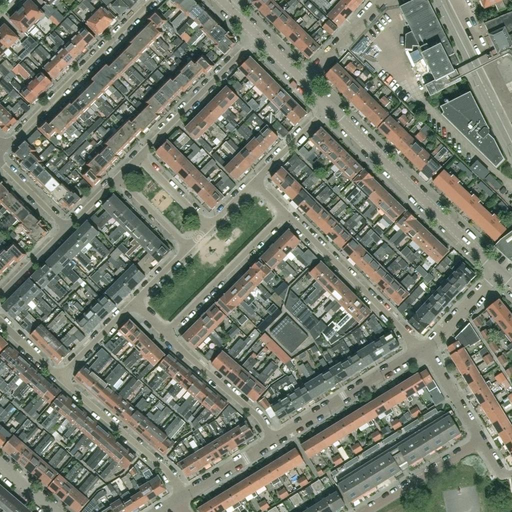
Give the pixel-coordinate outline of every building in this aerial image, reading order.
[(41,0),(44,2),(43,3),(45,5),(42,8),(51,16),(55,12),(49,7),(53,3),(54,4),(57,0),(41,0)] [(127,8),(120,2),(118,0),(117,0),(111,7),(119,15),(127,8)] [(133,6),(127,0),(121,0),(120,2),(127,8),(129,10),(133,6)] [(168,0),(177,8),(177,7),(184,0),(168,0)] [(184,0),(177,7),(177,8),(183,13),(171,24),(175,28),(187,15),(197,5),(192,0),(184,0)] [(254,0),(251,3),(252,4),(251,5),(254,7),(255,7),(258,10),(268,0),(254,0)] [(268,0),(258,10),(261,12),(261,13),(263,16),(264,16),(265,17),(277,6),(272,1),(272,0),(268,0)] [(280,9),(277,6),(265,17),(266,18),(266,19),(268,21),(269,21),(273,24),(296,1),(294,0),(290,0),(288,3),(287,2),(280,9)] [(323,0),(317,0),(316,1),(329,13),(326,17),(338,27),(345,20),(332,8),(332,7),(330,5),(323,0)] [(352,13),(340,2),(337,0),(334,0),(330,5),(332,7),(332,8),(345,20),(352,13)] [(352,0),(341,0),(340,2),(352,13),(358,5),(352,0)] [(453,54),(426,0),(414,0),(399,8),(412,32),(405,35),(404,50),(404,51),(411,52),(411,50),(412,50),(412,46),(419,47),(423,54),(422,54),(435,81),(425,86),(430,96),(460,81),(455,71),(454,71),(451,67),(458,63),(453,54)] [(505,9),(501,0),(480,0),(481,0),(479,1),(482,8),(484,7),(484,8),(494,3),(498,12),(505,9)] [(20,10),(19,11),(34,26),(39,21),(40,22),(45,18),(47,20),(51,16),(42,8),(39,11),(29,1),(25,5),(22,5),(20,7),(20,10)] [(298,3),(296,1),(273,24),(275,27),(275,28),(278,31),(279,31),(280,31),(291,20),(287,16),(294,9),(293,8),(298,3)] [(330,36),(337,29),(308,1),(304,6),(324,25),(321,28),(323,30),(326,32),(330,36)] [(187,15),(191,18),(182,28),(183,29),(179,33),(181,36),(195,22),(194,22),(205,11),(198,3),(197,5),(187,15)] [(114,19),(103,7),(101,9),(100,8),(97,11),(96,10),(95,11),(88,4),(85,7),(86,8),(106,27),(109,24),(111,24),(114,22),(114,19)] [(106,27),(86,8),(84,11),(88,15),(88,16),(89,17),(88,18),(89,19),(86,22),(87,23),(86,24),(97,36),(98,35),(100,35),(103,32),(103,31),(106,27)] [(14,14),(14,16),(10,20),(19,30),(18,31),(23,35),(24,34),(26,37),(35,27),(34,26),(19,11),(16,12),(14,14)] [(55,12),(51,16),(58,24),(64,18),(56,11),(55,12)] [(155,11),(147,20),(149,22),(157,30),(158,29),(161,26),(172,36),(174,34),(173,29),(155,11)] [(194,22),(195,22),(198,25),(189,34),(191,37),(195,33),(196,34),(212,17),(205,11),(194,22)] [(291,20),(280,31),(280,32),(280,33),(282,35),(283,35),(287,38),(310,15),(308,12),(306,14),(300,19),(300,18),(294,24),(291,20)] [(511,12),(483,24),(497,55),(511,47),(511,12)] [(312,16),(310,15),(287,38),(290,41),(289,42),(292,45),(293,44),(294,45),(305,34),(301,30),(307,25),(306,24),(311,19),(310,19),(312,16)] [(192,38),(190,39),(186,43),(190,47),(194,43),(204,33),(207,37),(208,37),(218,26),(219,25),(212,17),(196,34),(195,33),(191,37),(192,38)] [(67,18),(63,21),(88,46),(94,39),(83,28),(80,31),(76,28),(77,28),(67,18)] [(88,46),(63,21),(60,25),(69,34),(70,34),(74,37),(70,41),(81,52),(88,46)] [(149,22),(143,29),(166,51),(169,48),(158,37),(162,33),(158,29),(157,30),(149,22)] [(0,39),(9,49),(14,43),(17,46),(21,42),(18,39),(4,26),(1,29),(0,29),(0,39)] [(208,37),(207,37),(216,46),(226,35),(229,33),(228,32),(228,33),(224,29),(223,31),(218,26),(208,37)] [(309,37),(305,34),(294,45),(295,46),(295,47),(297,50),(298,49),(301,52),(323,30),(321,28),(320,28),(319,28),(311,37),(310,36),(309,37)] [(166,51),(143,29),(136,36),(147,48),(151,44),(162,55),(166,51)] [(326,32),(323,30),(301,52),(304,55),(303,56),(306,59),(307,58),(308,59),(319,48),(315,44),(321,39),(320,38),(326,32)] [(216,46),(215,46),(224,55),(235,44),(226,35),(229,33),(226,35),(216,46)] [(74,59),(53,38),(50,35),(47,38),(60,51),(56,55),(67,66),(74,59)] [(56,35),(53,38),(74,59),(81,52),(70,41),(66,45),(56,35)] [(29,36),(24,41),(33,49),(37,44),(29,36)] [(147,48),(136,36),(128,43),(129,45),(130,44),(155,69),(157,67),(152,62),(153,61),(144,51),(147,48)] [(172,43),(176,47),(182,42),(177,38),(172,43)] [(0,57),(9,49),(0,39),(0,57)] [(25,50),(18,57),(21,61),(33,49),(24,41),(21,44),(20,45),(25,50)] [(129,45),(123,51),(134,62),(138,58),(151,72),(155,69),(130,44),(129,45)] [(39,46),(36,49),(60,73),(67,66),(56,55),(52,59),(39,46)] [(36,49),(33,52),(46,65),(42,69),(53,80),(60,73),(36,49)] [(123,51),(116,59),(140,83),(144,80),(130,66),(134,62),(123,51)] [(205,56),(208,59),(213,54),(210,51),(205,56)] [(205,74),(213,67),(202,56),(198,60),(192,54),(189,57),(192,59),(191,60),(203,72),(205,74)] [(250,59),(249,58),(238,69),(246,78),(258,66),(254,62),(255,61),(251,58),(250,59)] [(140,83),(116,59),(110,64),(108,63),(107,64),(119,76),(123,72),(137,86),(140,83)] [(197,78),(185,66),(178,59),(176,61),(183,68),(179,72),(190,84),(197,78)] [(6,60),(1,65),(9,73),(14,68),(6,60)] [(203,72),(191,60),(185,66),(197,78),(203,72)] [(342,70),(336,65),(325,76),(334,85),(353,66),(350,62),(342,70)] [(40,72),(36,77),(22,63),(19,66),(29,76),(44,91),(51,83),(40,72)] [(119,76),(107,64),(100,72),(117,89),(123,94),(126,91),(125,90),(121,85),(116,80),(119,76)] [(0,75),(3,79),(9,73),(1,65),(0,65),(0,75)] [(258,66),(246,78),(255,86),(266,74),(265,74),(266,73),(263,69),(262,70),(258,66)] [(353,66),(334,85),(342,93),(353,82),(348,77),(356,69),(353,66)] [(179,72),(174,67),(170,70),(176,76),(173,80),(172,80),(182,90),(183,91),(190,84),(179,72)] [(157,71),(153,74),(176,96),(182,90),(172,80),(173,80),(170,78),(167,81),(157,71)] [(98,73),(91,81),(103,93),(107,89),(120,101),(123,98),(115,91),(98,73)] [(176,96),(153,74),(150,77),(160,88),(157,91),(169,103),(176,96)] [(266,75),(266,74),(255,86),(263,94),(274,82),(270,78),(271,78),(267,74),(266,75)] [(30,82),(26,87),(37,98),(44,91),(29,76),(27,79),(30,82)] [(357,78),(353,82),(342,93),(350,101),(362,90),(365,87),(357,78)] [(91,84),(85,89),(105,109),(109,106),(99,97),(103,93),(91,81),(89,82),(91,84)] [(235,90),(240,84),(237,81),(231,87),(235,90)] [(274,82),(263,94),(271,102),(282,90),(281,90),(282,89),(279,85),(278,86),(274,82)] [(37,98),(26,87),(22,90),(15,83),(12,86),(30,104),(37,98)] [(7,84),(3,88),(9,94),(13,90),(9,86),(7,84)] [(243,87),(240,84),(235,90),(237,93),(243,87)] [(250,111),(226,87),(219,94),(230,105),(234,102),(247,114),(250,111)] [(157,91),(155,93),(150,88),(146,92),(163,109),(169,103),(157,91)] [(105,109),(85,89),(78,96),(89,107),(93,103),(98,108),(97,108),(106,118),(110,114),(105,109)] [(283,91),(282,90),(271,102),(279,110),(290,99),(286,94),(287,93),(283,90),(283,91)] [(370,99),(362,90),(350,101),(359,110),(370,99)] [(163,109),(146,92),(143,95),(148,100),(145,103),(147,106),(147,105),(158,116),(160,115),(158,113),(163,109)] [(488,128),(483,118),(470,92),(466,94),(466,93),(439,107),(442,114),(441,115),(495,168),(504,160),(493,139),(492,140),(488,135),(488,133),(488,131),(488,130),(488,129),(488,128)] [(230,105),(219,94),(212,101),(232,121),(235,118),(231,114),(232,114),(227,109),(230,105)] [(78,96),(71,103),(88,120),(91,117),(85,111),(89,107),(78,96)] [(5,110),(0,104),(0,120),(20,100),(17,97),(5,110)] [(249,107),(254,102),(251,99),(246,104),(249,107)] [(290,99),(279,110),(287,118),(298,106),(297,106),(298,105),(295,101),(294,102),(290,99)] [(370,99),(359,110),(367,118),(378,107),(370,99)] [(381,104),(378,107),(367,118),(376,127),(387,116),(382,110),(389,102),(386,99),(381,104)] [(27,106),(20,100),(0,120),(0,128),(5,133),(17,122),(12,116),(21,107),(23,110),(27,106)] [(212,101),(205,108),(217,119),(221,115),(233,128),(236,125),(232,121),(212,101)] [(71,103),(70,102),(62,109),(75,121),(79,117),(89,127),(92,124),(88,120),(71,103)] [(259,106),(254,102),(249,107),(254,112),(259,106)] [(147,105),(147,106),(144,109),(138,103),(134,106),(138,111),(151,124),(158,116),(147,105)] [(298,106),(287,118),(295,126),(306,115),(306,114),(306,113),(303,109),(302,110),(298,106)] [(149,125),(137,112),(131,107),(127,110),(135,118),(131,121),(142,133),(149,125)] [(217,119),(205,108),(198,115),(222,139),(225,136),(213,123),(217,119)] [(62,109),(55,116),(77,138),(81,134),(71,125),(75,121),(62,109)] [(277,138),(253,113),(245,120),(249,124),(252,120),(258,126),(259,126),(262,129),(258,133),(271,146),(275,142),(274,141),(277,138)] [(267,122),(272,117),(269,114),(264,119),(267,122)] [(135,137),(115,118),(112,115),(109,119),(119,129),(117,132),(128,143),(135,137)] [(117,115),(115,118),(135,137),(139,133),(141,134),(142,133),(131,121),(129,119),(126,122),(121,118),(118,115),(117,115)] [(198,115),(191,122),(203,133),(207,129),(219,142),(222,139),(198,115)] [(386,137),(406,118),(402,115),(398,120),(397,119),(394,122),(389,117),(378,129),(386,137)] [(55,116),(49,123),(48,123),(56,131),(60,135),(64,131),(74,141),(77,138),(55,116)] [(272,117),(267,122),(270,125),(275,119),(272,117)] [(92,125),(96,128),(103,121),(99,118),(92,125)] [(409,121),(406,118),(386,137),(395,146),(406,134),(401,129),(409,121)] [(49,123),(46,121),(38,129),(56,146),(59,142),(52,135),(56,131),(48,123),(49,123)] [(191,122),(184,129),(209,153),(212,150),(199,137),(203,133),(191,122)] [(243,124),(239,128),(263,152),(267,149),(271,146),(258,133),(255,137),(251,133),(251,132),(243,124)] [(283,138),(288,133),(280,124),(275,130),(283,138)] [(92,125),(85,132),(89,136),(96,128),(92,125)] [(411,139),(406,134),(395,146),(403,154),(415,143),(415,142),(417,140),(428,129),(425,126),(411,139)] [(100,127),(97,131),(93,134),(97,137),(100,134),(107,141),(104,144),(106,146),(107,146),(116,156),(122,150),(105,132),(100,127)] [(112,127),(110,130),(108,129),(105,132),(122,150),(128,143),(117,132),(112,127)] [(263,152),(239,128),(236,131),(249,144),(244,148),(257,160),(261,156),(260,155),(263,152)] [(307,152),(302,147),(297,152),(306,160),(318,148),(329,137),(324,133),(325,132),(322,128),(321,129),(320,129),(309,140),(314,145),(307,152)] [(428,129),(417,140),(420,143),(426,138),(425,137),(431,131),(428,129)] [(36,131),(13,154),(21,163),(19,165),(19,166),(32,153),(33,153),(35,151),(30,146),(41,135),(36,131)] [(89,136),(85,132),(78,139),(82,142),(89,136)] [(155,153),(156,153),(155,154),(159,158),(160,157),(162,160),(186,136),(183,133),(170,145),(167,141),(155,153)] [(186,136),(162,160),(166,163),(165,164),(169,168),(181,156),(177,152),(186,143),(188,145),(191,141),(189,140),(186,136)] [(329,137),(318,148),(323,153),(319,156),(322,159),(326,156),(337,145),(333,141),(333,140),(330,137),(329,138),(329,137)] [(75,150),(79,146),(82,143),(79,140),(72,147),(75,150)] [(229,140),(226,143),(249,166),(253,163),(253,164),(257,160),(244,148),(241,151),(237,147),(236,147),(229,140)] [(101,141),(97,145),(94,142),(90,145),(94,149),(98,153),(99,153),(110,164),(118,157),(116,156),(107,146),(106,146),(104,144),(101,141)] [(249,166),(226,143),(225,142),(222,145),(235,157),(230,162),(243,174),(247,170),(246,169),(249,166)] [(423,151),(415,143),(403,154),(412,162),(423,151)] [(429,156),(423,151),(412,162),(420,171),(443,147),(440,144),(429,156)] [(32,153),(19,166),(20,166),(20,165),(25,170),(26,169),(30,172),(30,173),(40,163),(55,149),(51,145),(38,158),(33,153),(32,153)] [(341,149),(337,145),(326,156),(334,164),(345,153),(344,152),(345,151),(341,148),(341,149)] [(71,146),(67,151),(66,150),(64,152),(68,156),(75,150),(71,146)] [(447,151),(443,147),(420,171),(429,179),(440,168),(436,163),(447,151)] [(98,153),(94,149),(88,155),(92,159),(104,171),(110,164),(99,153),(98,153)] [(181,156),(169,168),(172,171),(173,170),(176,174),(197,153),(194,151),(190,155),(189,154),(184,159),(181,156)] [(200,151),(197,153),(176,174),(180,177),(179,178),(183,182),(195,170),(191,166),(196,161),(196,160),(203,153),(200,151)] [(345,153),(334,164),(338,169),(327,181),(330,184),(342,172),(353,161),(349,157),(350,156),(346,153),(346,154),(345,153)] [(63,154),(58,159),(36,181),(43,188),(54,177),(50,173),(66,158),(63,154)] [(30,173),(30,172),(28,173),(36,181),(58,159),(55,155),(44,166),(40,163),(30,173)] [(86,165),(77,155),(73,159),(86,172),(82,176),(93,187),(101,179),(98,177),(86,165)] [(285,172),(281,168),(270,179),(278,186),(302,162),(294,155),(287,162),(291,166),(285,172)] [(243,174),(230,162),(227,165),(219,157),(216,160),(235,180),(239,177),(243,174)] [(92,159),(86,165),(98,177),(104,171),(92,159)] [(195,170),(183,182),(186,186),(187,185),(191,188),(211,168),(211,167),(215,163),(211,159),(198,172),(195,170)] [(320,162),(317,159),(311,165),(314,168),(319,162),(320,162)] [(54,177),(43,188),(50,195),(51,194),(61,184),(60,184),(57,180),(66,171),(67,173),(74,165),(70,161),(54,177)] [(353,161),(342,172),(350,181),(362,170),(360,168),(361,167),(358,164),(357,165),(353,161)] [(302,162),(278,186),(285,193),(295,182),(291,179),(305,165),(302,162)] [(322,165),(319,162),(314,168),(317,171),(322,165)] [(462,172),(466,168),(459,162),(456,166),(462,172)] [(488,172),(478,163),(476,164),(475,164),(471,168),(482,178),(488,172)] [(214,170),(211,168),(191,188),(194,191),(193,192),(197,196),(209,184),(205,180),(210,175),(214,170)] [(466,168),(462,172),(469,178),(472,174),(466,168)] [(372,178),(364,170),(352,182),(357,187),(345,200),(348,202),(352,198),(357,193),(360,190),(372,178)] [(442,193),(455,179),(452,176),(450,178),(443,171),(432,182),(439,189),(439,190),(442,193)] [(299,186),(295,182),(285,193),(291,200),(312,180),(315,176),(312,173),(299,186)] [(209,184),(197,196),(200,200),(201,199),(205,202),(228,179),(224,175),(212,187),(209,184)] [(501,187),(489,175),(484,179),(497,191),(501,187)] [(372,179),(372,178),(360,190),(368,198),(380,186),(376,182),(374,182),(372,179)] [(65,179),(60,184),(61,184),(51,194),(54,197),(53,198),(58,203),(58,204),(71,191),(70,191),(66,186),(69,183),(65,179)] [(228,179),(205,202),(207,205),(206,205),(210,209),(211,208),(212,209),(223,198),(219,194),(225,188),(228,188),(231,191),(235,186),(228,179)] [(455,179),(442,193),(445,196),(446,195),(453,202),(464,191),(457,184),(459,182),(455,179)] [(315,183),(312,180),(291,200),(298,207),(309,196),(305,192),(315,183)] [(483,191),(486,188),(480,182),(477,186),(483,191)] [(2,183),(0,184),(0,203),(0,202),(9,193),(6,190),(7,189),(2,184),(2,183)] [(384,190),(380,186),(368,198),(376,206),(388,195),(384,191),(384,190)] [(75,187),(70,191),(71,191),(58,204),(61,202),(69,211),(80,200),(75,194),(78,190),(75,187)] [(309,196),(298,207),(305,214),(326,193),(329,190),(326,187),(313,200),(309,196)] [(486,188),(483,191),(489,197),(493,194),(486,188)] [(326,193),(305,214),(312,220),(323,210),(319,206),(332,193),(329,190),(326,193)] [(464,191),(453,202),(460,208),(459,209),(463,212),(476,198),(472,195),(471,197),(464,191)] [(0,209),(0,217),(2,216),(1,215),(2,215),(7,210),(17,199),(10,192),(9,193),(0,202),(0,203),(4,206),(0,209)] [(98,219),(94,215),(89,219),(97,226),(120,203),(118,200),(119,200),(115,196),(114,197),(113,195),(102,207),(106,211),(98,219)] [(391,198),(388,195),(376,206),(385,214),(397,202),(392,198),(391,198)] [(476,198),(463,212),(466,216),(467,215),(474,221),(484,210),(477,204),(479,202),(476,198)] [(489,215),(484,210),(474,221),(480,228),(480,229),(487,236),(487,235),(498,223),(500,221),(493,215),(494,214),(497,217),(502,211),(508,218),(511,214),(501,202),(497,198),(493,203),(496,206),(497,205),(498,206),(489,215)] [(0,217),(0,220),(2,222),(0,223),(0,231),(9,222),(24,206),(17,199),(7,210),(10,213),(5,219),(2,216),(0,217)] [(327,214),(323,210),(312,220),(319,228),(343,204),(340,200),(327,214)] [(397,202),(385,214),(393,222),(404,211),(400,207),(401,206),(397,202)] [(124,206),(120,203),(97,226),(100,230),(112,217),(116,221),(128,209),(125,206),(124,206)] [(346,207),(343,204),(319,228),(327,235),(337,224),(333,220),(346,207)] [(9,222),(0,231),(0,232),(3,234),(17,220),(20,223),(20,224),(30,214),(32,213),(24,206),(9,222)] [(364,218),(374,209),(371,206),(362,216),(364,218)] [(120,225),(108,237),(111,240),(134,217),(131,214),(132,213),(128,209),(116,221),(120,225)] [(224,220),(232,214),(229,209),(220,216),(224,220)] [(374,209),(364,218),(368,222),(377,212),(374,209)] [(395,224),(400,229),(388,241),(392,245),(397,239),(403,232),(414,221),(415,220),(406,212),(395,224)] [(341,228),(337,224),(327,235),(333,242),(359,216),(355,213),(341,228)] [(19,225),(28,234),(38,224),(41,221),(40,221),(40,222),(35,217),(34,218),(30,214),(20,224),(20,223),(19,225)] [(359,216),(333,242),(340,249),(355,234),(351,230),(357,224),(356,224),(362,218),(359,216)] [(111,240),(110,242),(112,244),(114,242),(115,243),(122,237),(121,236),(126,231),(130,235),(142,223),(139,220),(138,220),(134,217),(111,240)] [(28,234),(26,235),(30,239),(31,238),(36,244),(47,233),(39,224),(41,222),(41,221),(38,224),(28,234)] [(418,223),(414,221),(403,232),(412,240),(423,228),(419,223),(418,223)] [(87,222),(79,229),(106,256),(111,252),(109,251),(108,252),(106,250),(106,249),(94,237),(98,233),(87,222)] [(134,239),(123,250),(120,252),(124,255),(125,254),(148,231),(145,228),(146,227),(142,223),(130,235),(134,239)] [(498,223),(487,235),(495,241),(505,230),(498,223)] [(511,226),(507,231),(509,233),(500,240),(494,247),(511,263),(511,226)] [(383,233),(377,227),(374,230),(380,236),(383,233)] [(423,228),(412,240),(420,248),(431,236),(427,232),(427,231),(423,228)] [(106,256),(79,229),(72,236),(84,248),(84,247),(88,251),(92,247),(103,259),(106,256)] [(299,242),(288,230),(281,238),(305,262),(312,255),(307,250),(304,254),(296,246),(299,242)] [(357,235),(353,239),(342,250),(349,257),(373,233),(370,230),(367,234),(366,234),(361,239),(357,235)] [(148,231),(125,254),(128,258),(140,245),(144,249),(156,237),(153,234),(152,234),(148,231)] [(380,240),(373,233),(349,257),(356,264),(367,253),(363,249),(372,240),(376,244),(380,240)] [(72,236),(65,243),(88,265),(91,262),(80,251),(84,248),(72,236)] [(420,248),(414,254),(408,261),(411,264),(417,258),(423,251),(428,255),(440,243),(435,239),(434,239),(431,236),(420,248)] [(156,237),(144,249),(148,253),(136,265),(139,268),(162,245),(159,242),(160,241),(156,237)] [(17,263),(25,255),(13,243),(9,247),(0,238),(0,244),(4,249),(15,260),(17,263)] [(281,238),(274,245),(285,256),(289,252),(302,265),(305,262),(281,238)] [(397,239),(392,245),(395,247),(400,242),(397,239)] [(23,249),(25,247),(24,246),(25,245),(21,241),(17,244),(22,249),(22,248),(23,249)] [(65,243),(58,250),(70,261),(74,257),(84,268),(80,272),(87,278),(91,274),(85,268),(88,265),(65,243)] [(370,257),(367,253),(356,264),(363,271),(387,247),(383,243),(370,257)] [(444,247),(440,243),(428,255),(437,264),(448,252),(444,248),(444,247)] [(165,248),(162,245),(139,268),(146,275),(150,271),(148,268),(150,266),(150,264),(154,259),(158,263),(169,252),(170,251),(166,247),(165,248)] [(274,245),(267,252),(290,275),(291,276),(295,272),(282,260),(285,256),(274,245)] [(390,250),(387,247),(363,271),(370,278),(381,267),(377,263),(390,250)] [(1,253),(0,251),(0,258),(8,266),(15,260),(4,249),(1,253)] [(70,261),(58,250),(51,257),(76,282),(76,281),(79,284),(78,284),(80,285),(83,282),(82,281),(79,278),(71,270),(75,266),(70,261)] [(408,261),(414,254),(410,251),(404,258),(408,261)] [(290,275),(267,252),(260,259),(271,270),(275,266),(287,278),(290,275)] [(124,264),(118,258),(112,253),(109,256),(111,257),(137,284),(145,277),(133,265),(129,269),(124,264)] [(455,257),(450,253),(442,261),(447,266),(455,257)] [(76,282),(51,257),(45,264),(56,275),(60,271),(73,285),(76,282)] [(137,284),(111,257),(107,261),(123,276),(119,279),(131,291),(137,284)] [(381,267),(370,278),(377,285),(401,260),(398,257),(394,261),(393,261),(384,270),(381,267)] [(0,258),(0,272),(1,273),(8,266),(0,258)] [(270,272),(259,260),(250,269),(251,269),(262,280),(265,284),(268,281),(265,278),(270,272)] [(408,267),(401,260),(377,285),(384,292),(395,281),(390,276),(400,267),(404,271),(408,267)] [(442,261),(439,264),(444,269),(447,266),(442,261)] [(459,261),(453,267),(451,269),(454,273),(467,284),(475,276),(462,264),(459,261)] [(320,262),(305,278),(308,281),(312,277),(316,281),(327,270),(320,262)] [(56,275),(45,264),(37,271),(64,298),(65,297),(63,295),(66,293),(56,282),(59,279),(56,275)] [(104,264),(97,271),(124,298),(131,291),(119,279),(116,283),(107,274),(105,276),(102,273),(108,268),(107,267),(104,264)] [(247,273),(244,276),(265,297),(268,299),(271,296),(259,284),(262,280),(251,269),(250,270),(249,270),(246,272),(247,273)] [(316,289),(307,297),(310,301),(334,277),(327,270),(316,281),(312,285),(316,289)] [(425,276),(426,275),(422,270),(418,274),(420,276),(423,278),(425,276)] [(64,298),(37,271),(31,278),(42,289),(46,285),(57,297),(53,301),(57,305),(64,298)] [(124,298),(97,271),(90,279),(93,282),(98,278),(109,289),(105,293),(117,305),(124,298)] [(430,271),(426,275),(425,276),(430,281),(433,278),(431,276),(433,274),(430,271)] [(416,272),(410,278),(391,299),(398,306),(408,295),(405,291),(420,276),(418,274),(416,272)] [(467,284),(454,273),(447,281),(458,292),(466,284),(467,285),(467,284)] [(395,281),(384,292),(391,299),(410,278),(407,275),(398,284),(395,281)] [(238,282),(237,283),(249,294),(252,290),(262,300),(265,297),(244,276),(242,278),(241,278),(238,280),(238,282)] [(310,301),(308,304),(310,306),(326,291),(330,295),(342,284),(334,277),(310,301)] [(44,295),(29,279),(22,287),(49,312),(52,309),(41,298),(44,295)] [(283,281),(273,291),(283,301),(288,286),(283,281)] [(447,281),(439,289),(450,300),(458,292),(447,281)] [(100,299),(83,282),(80,285),(87,292),(108,313),(115,306),(104,295),(100,299)] [(233,286),(233,287),(231,289),(253,312),(256,309),(245,298),(249,294),(237,283),(236,284),(235,284),(233,286)] [(334,299),(324,309),(327,313),(330,310),(333,306),(349,291),(342,284),(330,295),(334,299)] [(49,312),(22,287),(15,294),(27,305),(30,302),(44,315),(40,319),(42,321),(49,314),(48,313),(49,312)] [(225,294),(225,295),(224,296),(235,307),(238,304),(250,316),(254,313),(253,312),(231,289),(228,292),(227,292),(225,294)] [(439,289),(431,297),(443,308),(450,300),(439,289)] [(289,290),(284,308),(287,311),(298,299),(289,290)] [(333,306),(330,310),(334,313),(341,306),(345,309),(356,298),(349,291),(333,306)] [(108,313),(87,292),(84,296),(89,301),(86,305),(90,309),(101,320),(108,313)] [(15,294),(8,301),(35,328),(42,321),(40,319),(36,323),(26,313),(30,309),(27,305),(15,294)] [(223,295),(215,304),(227,316),(235,307),(224,296),(223,295)] [(443,308),(431,297),(423,306),(435,317),(443,308)] [(327,326),(322,332),(327,341),(328,340),(339,329),(344,324),(363,305),(356,298),(345,309),(348,313),(337,324),(333,321),(327,326)] [(298,299),(287,311),(294,318),(305,306),(298,299)] [(508,312),(498,300),(484,311),(489,317),(486,319),(491,325),(494,323),(508,312)] [(35,328),(8,301),(1,308),(12,319),(16,315),(27,326),(23,330),(28,335),(35,328)] [(396,310),(401,315),(408,307),(403,302),(396,310)] [(76,303),(73,306),(94,327),(101,320),(90,309),(86,313),(76,303)] [(214,305),(206,313),(218,325),(226,317),(214,305)] [(339,329),(328,340),(331,344),(345,334),(344,333),(356,320),(359,324),(370,312),(363,305),(344,324),(339,329)] [(94,327),(73,306),(70,309),(80,319),(76,323),(87,334),(94,327)] [(305,306),(294,318),(301,325),(312,314),(313,313),(305,306)] [(435,317),(423,306),(415,314),(427,325),(435,317)] [(276,308),(269,315),(274,319),(281,312),(276,308)] [(41,325),(29,336),(36,343),(59,320),(65,315),(62,312),(45,329),(41,325)] [(511,317),(508,312),(494,323),(500,330),(495,335),(498,339),(504,335),(511,328),(511,317)] [(206,313),(198,321),(221,344),(223,342),(215,334),(216,333),(213,330),(218,325),(206,313)] [(312,314),(301,325),(308,332),(319,321),(312,314)] [(427,325),(415,314),(407,322),(420,334),(428,326),(427,325)] [(237,322),(241,326),(248,319),(243,315),(237,322)] [(269,315),(263,321),(267,326),(274,319),(269,315)] [(286,316),(270,333),(291,354),(308,337),(286,316)] [(481,324),(477,317),(472,321),(476,327),(481,324)] [(319,321),(308,332),(313,341),(322,332),(327,326),(320,319),(319,321)] [(59,320),(36,343),(44,350),(55,339),(51,335),(62,323),(59,320)] [(370,320),(367,323),(378,340),(373,343),(382,357),(386,355),(387,353),(390,351),(375,327),(372,322),(370,320)] [(109,341),(104,346),(111,353),(116,349),(136,328),(129,321),(118,332),(122,336),(113,345),(109,341)] [(221,344),(198,321),(190,329),(202,341),(206,336),(219,349),(222,345),(221,344)] [(263,321),(256,328),(261,332),(267,326),(263,321)] [(379,324),(375,327),(390,351),(393,349),(395,350),(398,348),(398,346),(399,346),(390,332),(386,335),(379,324)] [(469,324),(454,339),(456,342),(446,348),(451,355),(450,356),(456,366),(468,358),(463,349),(468,346),(469,348),(479,341),(469,324)] [(231,339),(239,331),(234,325),(226,334),(231,339)] [(55,339),(44,350),(50,357),(77,330),(73,327),(58,342),(55,339)] [(143,335),(136,328),(116,349),(111,353),(114,356),(128,342),(132,346),(143,335)] [(202,341),(190,329),(182,337),(193,349),(202,341)] [(358,329),(355,332),(373,362),(377,360),(378,360),(382,357),(373,343),(369,346),(358,329)] [(485,329),(479,333),(484,340),(489,337),(485,329)] [(77,330),(50,357),(58,364),(70,351),(67,347),(72,343),(76,346),(84,337),(77,330)] [(264,332),(259,338),(266,345),(271,339),(264,332)] [(373,362),(355,332),(351,334),(361,351),(357,353),(366,368),(370,365),(370,364),(373,362)] [(143,335),(132,346),(136,349),(122,363),(125,366),(150,341),(143,335)] [(222,352),(211,364),(218,371),(238,348),(243,342),(239,339),(237,337),(236,337),(234,340),(237,342),(226,355),(222,351),(222,352)] [(266,345),(272,352),(277,346),(271,339),(266,345)] [(352,356),(345,345),(342,340),(338,342),(339,344),(357,372),(359,370),(361,371),(366,368),(357,353),(352,356)] [(157,349),(150,341),(125,366),(129,370),(142,356),(146,360),(157,349)] [(238,348),(218,371),(226,377),(236,365),(232,361),(242,350),(246,345),(243,342),(238,348)] [(493,342),(488,346),(492,353),(498,349),(493,342)] [(357,372),(339,344),(331,349),(333,352),(337,350),(344,361),(340,364),(349,378),(353,376),(353,374),(357,372)] [(0,370),(16,353),(8,346),(0,355),(0,359),(2,361),(0,363),(0,370)] [(277,346),(272,352),(279,359),(284,353),(277,346)] [(478,352),(480,356),(487,352),(484,348),(478,352)] [(88,370),(84,366),(74,378),(81,385),(107,354),(101,349),(90,360),(92,362),(96,357),(97,358),(98,356),(99,357),(88,370)] [(157,349),(146,360),(150,363),(135,378),(139,381),(164,356),(157,349)] [(210,349),(205,355),(202,352),(200,354),(203,357),(208,362),(215,353),(210,349)] [(240,368),(236,365),(226,377),(233,383),(257,355),(254,352),(240,368)] [(23,359),(16,353),(0,370),(0,376),(8,367),(12,371),(23,359)] [(284,353),(279,359),(284,364),(289,361),(291,360),(284,353)] [(340,364),(335,367),(326,353),(322,355),(339,383),(342,381),(344,381),(349,378),(340,364)] [(107,354),(81,385),(89,391),(99,379),(96,376),(112,358),(107,354)] [(176,360),(168,354),(158,367),(162,370),(147,387),(150,389),(176,360)] [(483,362),(491,357),(488,354),(481,358),(483,362)] [(261,358),(257,355),(233,383),(240,390),(251,377),(247,374),(261,358)] [(501,355),(496,358),(501,366),(506,362),(501,355)] [(334,386),(338,383),(322,357),(319,359),(320,360),(319,361),(325,372),(321,375),(330,390),(334,387),(334,386)] [(491,357),(483,362),(486,366),(493,361),(491,357)] [(474,367),(468,358),(456,366),(462,375),(474,367)] [(23,359),(12,371),(16,375),(1,391),(5,394),(20,378),(30,366),(23,359)] [(183,367),(176,360),(150,389),(154,392),(168,376),(172,379),(183,367)] [(251,377),(240,390),(247,396),(274,366),(270,362),(254,380),(251,377)] [(321,394),(304,366),(303,364),(294,369),(297,374),(302,371),(309,382),(304,385),(313,400),(317,397),(318,396),(321,394)] [(308,364),(304,366),(321,394),(324,392),(326,392),(330,390),(321,375),(316,378),(308,364)] [(103,382),(99,379),(89,391),(96,397),(121,368),(118,365),(103,382)] [(30,366),(20,378),(23,381),(13,391),(13,392),(11,395),(14,398),(16,396),(37,372),(30,366)] [(277,368),(274,366),(247,396),(255,402),(265,390),(261,386),(277,368)] [(183,367),(172,379),(176,383),(167,393),(171,396),(190,373),(183,367)] [(480,377),(474,367),(462,375),(468,385),(480,377)] [(126,372),(121,368),(96,397),(104,404),(115,390),(112,388),(126,372)] [(418,373),(407,380),(416,393),(425,387),(432,397),(430,398),(434,405),(444,400),(426,370),(419,375),(418,373)] [(37,372),(16,396),(20,400),(30,388),(34,391),(45,379),(37,372)] [(171,396),(168,399),(167,400),(170,402),(173,398),(174,399),(183,389),(186,392),(197,379),(190,373),(171,396)] [(496,381),(504,377),(501,373),(494,378),(496,381)] [(291,375),(287,377),(289,379),(304,404),(307,402),(309,403),(313,400),(304,385),(299,388),(291,375)] [(287,376),(279,382),(281,386),(286,383),(292,393),(287,396),(296,410),(300,408),(301,406),(304,404),(289,379),(287,377),(287,376)] [(480,377),(468,385),(474,395),(490,385),(488,381),(484,384),(480,377)] [(115,390),(104,404),(111,410),(130,388),(136,381),(132,378),(117,395),(114,392),(115,390)] [(45,379),(34,391),(37,393),(22,410),(27,414),(52,385),(45,379)] [(197,379),(186,392),(191,396),(177,412),(180,414),(205,386),(197,379)] [(407,380),(398,386),(406,399),(408,402),(412,400),(410,396),(416,393),(407,380)] [(274,385),(271,386),(287,415),(290,413),(292,413),(296,410),(287,396),(283,398),(277,388),(281,386),(279,382),(274,385)] [(52,385),(27,414),(30,417),(34,412),(45,400),(49,404),(60,392),(52,385)] [(490,385),(474,395),(480,405),(493,397),(489,391),(493,388),(490,385)] [(212,392),(205,386),(180,414),(183,417),(197,401),(201,405),(212,392)] [(262,396),(256,403),(265,411),(270,407),(278,420),(279,420),(281,420),(283,418),(284,417),(287,415),(271,386),(269,387),(267,390),(275,404),(270,406),(264,398),(263,398),(262,396)] [(406,399),(398,386),(388,392),(396,405),(406,399)] [(130,388),(111,410),(119,417),(129,405),(125,401),(133,391),(130,388)] [(212,392),(201,405),(205,408),(191,424),(193,428),(197,423),(201,419),(219,398),(212,392)] [(388,392),(378,398),(389,414),(392,412),(390,408),(396,405),(388,392)] [(51,406),(54,409),(40,425),(44,429),(68,400),(61,393),(51,406)] [(133,409),(129,405),(119,417),(126,423),(144,402),(149,397),(146,394),(133,409)] [(499,407),(493,397),(480,405),(486,415),(499,407)] [(219,398),(201,419),(205,422),(212,414),(216,417),(227,405),(219,398)] [(378,398),(369,403),(377,417),(383,413),(385,416),(389,414),(378,398)] [(76,406),(68,400),(44,429),(48,432),(62,416),(65,418),(76,406)] [(144,402),(126,423),(133,429),(144,418),(140,414),(148,405),(144,402)] [(369,403),(359,409),(367,423),(369,426),(373,424),(370,420),(377,417),(369,403)] [(4,410),(0,414),(0,430),(3,428),(0,425),(0,422),(13,407),(9,404),(4,411),(4,410)] [(76,406),(65,418),(69,422),(64,427),(68,430),(83,413),(76,406)] [(144,418),(133,429),(141,436),(165,407),(164,406),(160,412),(158,410),(148,422),(144,418)] [(236,412),(228,406),(225,409),(245,441),(248,439),(249,439),(252,438),(252,436),(253,435),(245,422),(241,425),(237,419),(234,415),(236,412)] [(170,411),(165,407),(141,436),(148,442),(158,431),(155,428),(170,411)] [(412,409),(417,416),(420,414),(416,407),(412,409)] [(505,417),(499,407),(486,415),(492,424),(505,417)] [(245,441),(225,409),(223,412),(226,418),(229,424),(232,430),(228,433),(237,447),(241,444),(241,443),(245,441)] [(367,423),(359,409),(349,415),(357,429),(367,423)] [(428,413),(430,417),(437,413),(435,409),(428,413)] [(435,424),(446,443),(460,434),(449,416),(453,414),(451,411),(445,414),(446,417),(435,424)] [(34,412),(30,417),(34,420),(38,416),(34,412)] [(83,413),(68,430),(63,436),(67,440),(76,428),(80,431),(91,419),(83,413)] [(17,422),(13,414),(6,419),(11,426),(17,422)] [(349,415),(339,421),(348,434),(357,429),(349,415)] [(163,434),(158,431),(148,442),(156,449),(173,429),(180,420),(181,420),(177,416),(163,432),(164,432),(163,434)] [(505,417),(492,424),(498,434),(511,426),(505,417)] [(85,435),(77,444),(75,447),(69,453),(72,456),(80,446),(82,445),(98,425),(91,419),(80,431),(85,435)] [(393,421),(397,428),(401,426),(397,419),(393,421)] [(184,423),(181,420),(180,420),(173,429),(156,449),(164,456),(174,444),(169,440),(184,423)] [(214,421),(211,423),(228,451),(231,449),(233,450),(237,447),(228,433),(224,436),(214,421)] [(348,434),(339,421),(330,427),(338,440),(348,434)] [(416,425),(414,421),(402,429),(405,433),(416,425)] [(228,451),(211,423),(207,426),(216,440),(211,443),(220,457),(224,455),(224,453),(228,451)] [(446,443),(435,424),(421,433),(432,451),(446,443)] [(98,425),(82,445),(85,448),(89,443),(88,443),(91,440),(95,444),(106,432),(98,425)] [(33,428),(24,438),(28,441),(38,429),(35,426),(33,428)] [(511,438),(511,428),(511,426),(498,434),(504,444),(511,438)] [(3,428),(0,430),(0,446),(1,447),(16,430),(12,427),(8,432),(3,428)] [(338,440),(330,427),(320,433),(328,446),(338,440)] [(203,440),(199,433),(196,429),(192,432),(195,436),(211,462),(214,460),(215,460),(220,457),(211,443),(207,446),(203,440)] [(13,436),(2,448),(9,455),(20,442),(26,435),(22,431),(18,436),(19,437),(17,439),(13,436)] [(106,432),(95,444),(99,448),(85,464),(89,467),(113,438),(106,432)] [(397,432),(386,438),(388,442),(400,436),(397,432)] [(328,446),(320,433),(310,439),(318,452),(328,446)] [(421,433),(407,442),(418,460),(432,451),(421,433)] [(32,452),(27,448),(17,461),(24,467),(39,449),(44,444),(50,437),(47,434),(32,452)] [(195,436),(191,438),(199,451),(194,454),(203,468),(207,465),(208,464),(211,462),(195,436)] [(56,442),(50,437),(44,444),(48,448),(50,445),(52,447),(56,442)] [(120,445),(113,438),(89,467),(92,470),(106,454),(110,457),(120,445)] [(318,452),(310,439),(300,446),(308,459),(318,452)] [(23,445),(20,442),(9,455),(17,461),(27,448),(23,445)] [(181,442),(178,446),(194,472),(197,470),(198,471),(203,468),(194,454),(190,456),(186,450),(181,442)] [(407,442),(393,450),(404,468),(408,465),(409,466),(418,460),(407,442)] [(120,445),(110,457),(113,460),(99,476),(104,479),(128,451),(120,445)] [(358,452),(354,445),(350,447),(355,454),(358,452)] [(194,472),(178,446),(173,450),(177,457),(179,457),(182,461),(177,464),(185,478),(186,477),(188,477),(190,476),(191,474),(194,472)] [(340,446),(336,449),(344,461),(348,458),(340,446)] [(374,451),(372,447),(361,454),(364,458),(374,451)] [(42,461),(31,473),(39,480),(56,459),(63,451),(60,448),(46,464),(42,461)] [(41,450),(39,449),(24,467),(31,473),(42,461),(38,458),(43,453),(40,451),(41,450)] [(303,462),(295,449),(285,455),(293,468),(303,462)] [(404,468),(393,450),(379,459),(390,477),(400,471),(400,470),(404,468)] [(56,459),(39,480),(46,486),(57,474),(53,471),(58,464),(67,454),(63,451),(56,459)] [(136,458),(128,451),(104,479),(107,482),(116,477),(113,475),(121,466),(125,470),(136,458)] [(285,455),(275,461),(283,474),(293,468),(285,455)] [(339,464),(334,457),(331,459),(335,467),(339,464)] [(343,465),(346,469),(359,461),(356,457),(343,465)] [(390,477),(379,459),(365,468),(377,486),(390,477)] [(134,463),(140,470),(145,467),(138,460),(134,463)] [(275,461),(266,467),(276,484),(279,482),(277,478),(283,474),(275,461)] [(55,494),(80,465),(77,462),(62,479),(58,475),(48,488),(55,494)] [(80,465),(55,494),(63,501),(73,488),(69,485),(83,468),(80,465)] [(132,477),(137,474),(133,467),(129,471),(132,477)] [(266,467),(256,473),(264,486),(270,482),(272,486),(276,484),(266,467)] [(319,476),(323,474),(318,467),(315,469),(319,476)] [(365,468),(351,476),(363,494),(377,486),(365,468)] [(154,478),(148,470),(142,474),(143,475),(147,482),(150,486),(156,496),(166,490),(157,476),(154,478)] [(264,486),(256,473),(246,479),(254,492),(264,486)] [(77,491),(73,488),(63,501),(70,507),(95,478),(91,474),(77,491)] [(96,476),(95,478),(70,507),(75,511),(78,511),(88,501),(84,497),(99,479),(96,476)] [(300,478),(304,486),(308,483),(303,476),(300,478)] [(363,494),(351,476),(337,485),(349,503),(363,494)] [(304,486),(300,478),(296,481),(301,488),(304,486)] [(147,501),(137,485),(133,479),(130,481),(137,494),(131,498),(137,507),(147,501)] [(254,492),(246,479),(236,485),(244,498),(250,494),(253,498),(256,496),(254,492)] [(315,482),(320,490),(324,488),(318,480),(315,482)] [(140,483),(137,485),(147,501),(156,496),(150,486),(147,482),(142,486),(140,483)] [(320,490),(315,482),(310,485),(315,493),(320,490)] [(236,485),(226,491),(237,508),(240,505),(238,502),(244,498),(236,485)] [(289,494),(299,490),(297,485),(287,489),(289,494)] [(129,511),(137,507),(131,498),(129,495),(123,499),(122,496),(117,488),(117,489),(115,486),(112,488),(114,490),(126,511),(129,511)] [(280,490),(285,498),(288,495),(284,488),(280,490)] [(12,496),(4,490),(0,494),(0,506),(2,508),(12,496)] [(126,511),(114,490),(110,493),(115,501),(110,505),(113,509),(114,511),(126,511)] [(285,498),(280,490),(277,492),(281,500),(285,498)] [(97,494),(93,499),(95,502),(104,496),(101,491),(97,494)] [(226,491),(217,497),(225,510),(231,506),(233,510),(237,508),(226,491)] [(333,511),(334,511),(344,506),(336,492),(325,499),(333,511)] [(466,511),(464,502),(470,500),(468,492),(464,493),(466,498),(456,501),(454,494),(447,496),(450,511),(466,511)] [(293,496),(298,504),(302,502),(297,493),(293,496)] [(298,504),(293,496),(289,498),(294,507),(298,504)] [(217,497),(207,503),(212,511),(221,511),(225,510),(217,497)] [(16,511),(22,505),(14,498),(4,510),(6,511),(16,511)] [(93,499),(81,511),(90,511),(93,508),(95,511),(101,511),(99,509),(95,502),(93,499)] [(333,511),(325,499),(314,505),(317,511),(333,511)] [(264,500),(260,502),(265,510),(269,507),(264,500)] [(265,510),(260,502),(257,505),(261,511),(265,510)] [(212,511),(207,503),(197,509),(198,511),(212,511)]
